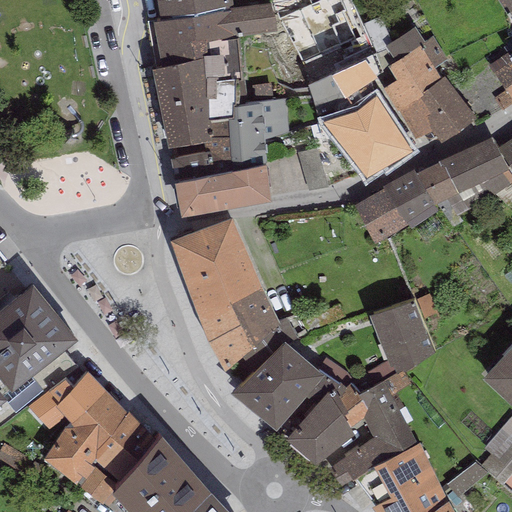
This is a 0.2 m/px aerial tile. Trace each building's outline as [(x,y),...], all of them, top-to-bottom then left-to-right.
[(219,0),(159,10),(153,11),(162,55),(152,57),(167,137),(170,136),(209,129),(209,108),(228,105),(233,104),(232,94),(235,94),(237,67),(243,67),(238,26),(278,21),(272,0),(219,0)] [(157,0),(159,10),(219,0),(157,0)] [(511,0),(501,0),(505,7),(508,6),(511,13),(511,0)] [(385,38),(390,36),(379,13),(362,20),(376,50),(388,44),(385,38)] [(349,23),(315,39),(318,44),(298,54),(311,76),(333,67),(344,88),(368,76),(371,75),(367,69),(380,63),(361,21),(351,26),(349,23)] [(395,54),(388,59),(396,73),(382,83),(397,107),(398,106),(423,87),(421,84),(441,72),(434,60),(446,53),(432,31),(424,35),(415,21),(390,36),(385,38),(388,44),(395,54)] [(510,48),(489,61),(504,88),(494,94),(501,107),(511,100),(511,50),(511,48),(510,48)] [(311,76),(308,78),(313,94),(317,122),(357,109),(353,104),(344,88),(333,67),(311,76)] [(423,87),(398,106),(416,136),(432,124),(442,138),(476,112),(444,70),(441,72),(421,84),(423,87)] [(389,158),(413,141),(368,76),(344,88),(353,104),(357,109),(364,118),(361,120),(388,156),(389,158)] [(235,94),(232,94),(233,104),(228,105),(232,157),(266,149),(265,134),(288,133),(286,95),(262,97),(262,93),(235,94)] [(232,157),(228,105),(209,108),(209,129),(170,136),(177,169),(232,157)] [(388,156),(361,120),(341,135),(368,171),(388,156)] [(492,128),(439,152),(442,158),(445,157),(458,186),(481,176),(494,189),(511,177),(511,166),(510,163),(500,141),(492,128)] [(511,131),(500,141),(510,163),(511,166),(511,131)] [(317,144),(296,149),(306,188),(327,182),(317,144)] [(177,169),(174,169),(181,203),(271,187),(266,149),(232,157),(177,169)] [(442,158),(439,152),(416,165),(434,198),(458,186),(445,157),(442,158)] [(383,177),(385,181),(407,219),(409,224),(438,205),(434,198),(416,165),(414,161),(383,177)] [(407,219),(385,181),(353,199),(375,237),(407,219)] [(232,206),(171,227),(207,331),(225,359),(237,347),(272,316),(278,310),(232,206)] [(0,387),(77,326),(33,271),(0,297),(0,387)] [(429,290),(418,295),(425,314),(437,310),(429,290)] [(413,291),(369,305),(393,369),(404,365),(434,347),(413,291)] [(339,303),(299,318),(304,330),(344,314),(339,303)] [(284,329),(272,316),(237,347),(251,364),(284,329)] [(251,364),(233,383),(272,419),(287,403),(323,365),(284,329),(251,364)] [(511,334),(481,367),(511,395),(511,334)] [(29,400),(50,425),(67,411),(69,413),(105,383),(87,361),(70,376),(64,369),(49,381),(50,382),(29,400)] [(340,385),(323,365),(287,403),(289,404),(297,412),(285,425),(315,452),(355,421),(353,419),(364,413),(367,404),(358,385),(355,386),(350,378),(340,385)] [(401,367),(389,373),(398,388),(410,382),(401,367)] [(383,375),(358,385),(367,404),(364,413),(373,430),(329,460),(340,478),(354,470),(375,458),(373,456),(416,439),(383,375)] [(126,404),(105,383),(69,413),(43,448),(81,478),(96,460),(91,455),(95,450),(90,446),(126,404)] [(127,403),(126,404),(90,446),(95,450),(91,455),(96,460),(81,478),(78,481),(106,505),(122,486),(111,477),(154,425),(127,403)] [(490,452),(482,462),(502,481),(511,470),(511,412),(483,446),(490,452)] [(144,511),(170,511),(209,474),(161,418),(154,425),(111,477),(122,486),(144,511)] [(420,437),(416,439),(373,456),(375,458),(354,470),(374,499),(371,500),(380,511),(418,511),(447,494),(420,437)] [(4,442),(0,447),(0,456),(36,480),(45,468),(4,442)] [(474,458),(447,480),(458,493),(485,471),(474,458)] [(245,511),(209,474),(170,511),(245,511)] [(457,511),(447,494),(418,511),(457,511)]
